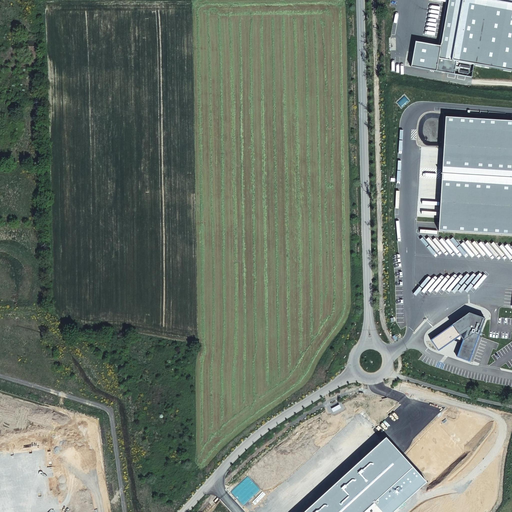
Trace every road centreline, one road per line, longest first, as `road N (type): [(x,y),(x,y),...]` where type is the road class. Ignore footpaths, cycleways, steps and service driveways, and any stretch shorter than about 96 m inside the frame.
road 1 (unclassified): [(360,0),(368,320)]
road 2 (track): [(0,375),(104,407),(124,511)]
road 3 (unclassified): [(337,383),(269,424),(183,511)]
road 4 (residential): [(384,372),(511,407)]
